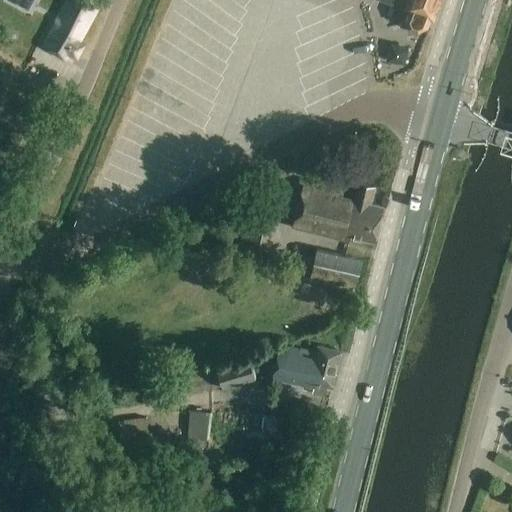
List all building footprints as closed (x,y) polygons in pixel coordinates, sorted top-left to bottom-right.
[(68,53),(77,57),(84,45),(79,42),(101,0),(68,0),(45,45),(66,57),(68,53)] [(383,0),(389,2),(389,0),(407,0),(404,9),(407,11),(404,19),(409,29),(418,32),(428,28),(432,20),(435,21),(442,0),(383,0)] [(194,120),(168,124),(170,135),(196,130),(194,120)] [(127,127),(128,137),(165,136),(164,126),(127,127)] [(354,200),(342,196),(343,191),(305,180),(292,227),(348,243),(350,235),(374,242),(384,207),(370,203),(374,187),(359,183),(354,200)] [(269,228),(249,228),(249,255),(269,255),(269,228)] [(310,281),(355,292),(362,261),(317,250),(310,281)] [(278,353),(272,379),(299,385),(299,389),(307,391),(308,384),(313,385),(311,394),(323,397),(326,388),(331,389),(340,353),(317,347),(315,354),(301,351),(300,353),(287,351),(278,353)] [(223,387),(256,377),(250,356),(217,365),(158,382),(164,403),(222,386),(223,387)] [(290,417),(210,409),(210,413),(189,411),(187,438),(193,439),(191,451),(207,452),(207,449),(219,450),(219,452),(241,454),(241,452),(286,456),(290,417)] [(137,431),(136,416),(114,417),(116,433),(137,431)]
